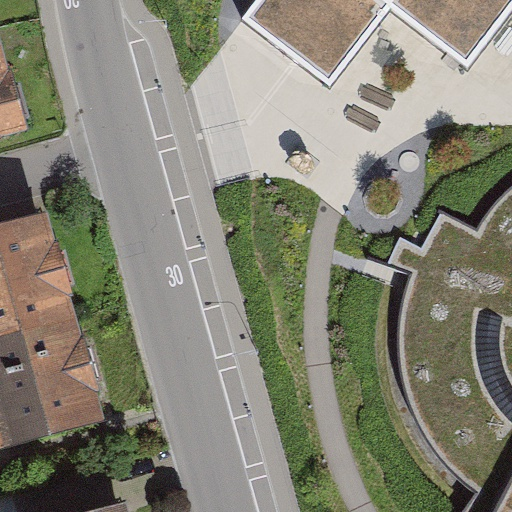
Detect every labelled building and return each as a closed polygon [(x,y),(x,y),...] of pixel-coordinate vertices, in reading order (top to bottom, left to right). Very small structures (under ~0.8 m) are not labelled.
[(511,0),(261,0),(242,26),(294,65),(330,91),(389,12),(424,37),(468,70),(511,10),(511,0)] [(0,135),(15,131),(0,78),(0,135)] [(511,511),(511,192),(492,216),(480,236),(442,217),(424,248),(402,239),(391,264),(415,272),(408,299),(403,332),(405,360),(408,383),(418,412),(434,442),(450,464),(468,480),(482,490),(465,511),(511,511)] [(36,210),(0,220),(0,447),(96,420),(36,210)] [(119,511),(116,500),(70,511),(119,511)]
